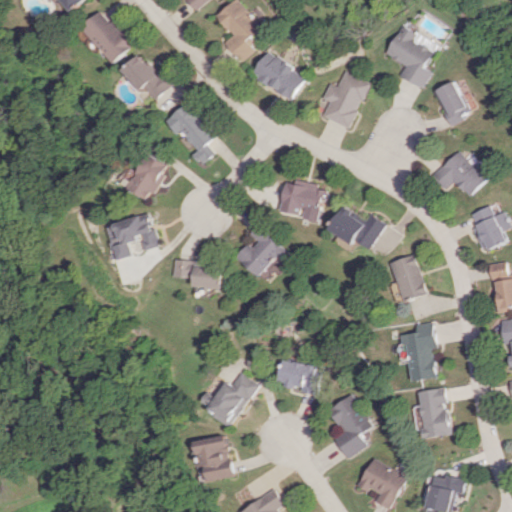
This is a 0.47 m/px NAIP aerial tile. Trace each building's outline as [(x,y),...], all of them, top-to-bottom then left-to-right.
[(66,0),(76,11),(87,0),(66,0)] [(188,0),(196,9),(205,0),(188,0)] [(85,27),(117,62),(138,44),(106,8),(85,27)] [(425,88),(434,71),(426,67),(436,49),(424,43),(427,37),(404,24),(388,54),(407,64),(401,75),(425,88)] [(292,99),(307,76),(268,50),(253,73),(292,99)] [(125,68),(143,90),(147,87),(157,99),(173,86),(144,52),(125,68)] [(351,127),(371,81),(346,70),(339,86),(331,83),(325,98),(331,101),(324,116),(351,127)] [(472,113),(456,80),(435,91),(452,124),(472,113)] [(168,119),(179,134),(182,131),(205,162),(217,153),(209,142),(217,136),(192,101),(168,119)] [(470,196),(489,178),(462,149),(435,174),(447,187),(455,180),(470,196)] [(130,189),(151,200),(170,165),(149,154),(130,189)] [(282,210),(304,214),(303,218),(321,222),(328,190),(319,188),(320,183),(299,179),(298,183),(288,181),(282,210)] [(355,243),(357,241),(373,249),(387,222),(372,214),(369,218),(344,205),(331,230),(355,243)] [(473,213),(478,226),(474,227),(484,250),(509,240),(505,230),(511,227),(511,225),(506,211),(496,215),(492,205),(473,213)] [(112,224),(122,259),(137,255),(134,243),(146,239),(149,250),(163,246),(154,213),(112,224)] [(278,255),(285,261),(292,252),(259,225),(252,234),(257,238),(241,257),(262,275),(278,255)] [(391,261),(404,301),(428,293),(416,254),(391,261)] [(179,277),(198,277),(198,286),(226,288),(227,266),(197,264),(197,260),(179,259),(179,277)] [(511,273),(510,274),(507,261),(489,264),(492,280),(495,279),(500,312),(511,309),(511,273)] [(511,365),(511,318),(502,320),(505,344),(509,344),(511,366),(511,365)] [(437,377),(434,348),(437,347),(433,321),(416,323),(417,332),(404,334),(410,381),(437,377)] [(277,384),(298,386),(297,391),(315,394),(318,365),(280,361),(277,384)] [(228,381),(208,410),(231,425),(259,384),(241,372),(233,384),(228,381)] [(418,391),(423,428),(420,428),(422,438),(452,434),(447,403),(444,387),(418,391)] [(325,409),(339,431),(331,436),(345,457),(364,445),(357,434),(369,426),(348,394),(325,409)] [(198,440),(206,481),(235,476),(227,434),(198,440)] [(406,477),(372,457),(357,483),(377,495),(375,500),(388,508),(406,477)] [(465,478),(444,474),(443,478),(433,476),(426,507),(450,511),(451,511),(456,492),(462,493),(465,478)] [(244,509),(245,511),(282,511),(280,508),(287,504),(277,489),(244,509)]
